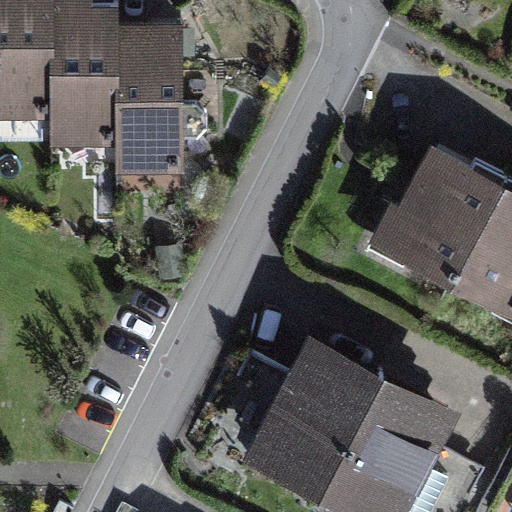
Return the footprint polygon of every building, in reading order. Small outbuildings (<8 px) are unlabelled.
[(46,0),(0,0),(0,123),(48,123),(47,11),(46,0)] [(112,10),(47,11),(48,123),(48,155),(113,154),(112,35),(112,10)] [(177,34),(112,35),(113,154),(114,179),(179,178),(177,34)] [(430,153),(373,266),(443,301),(500,188),(430,153)] [(511,193),(500,188),(443,301),(511,335),(511,193)] [(310,330),(253,443),(323,479),(380,365),(310,330)] [(380,365),(323,479),(389,511),(394,511),(450,400),(380,365)]
